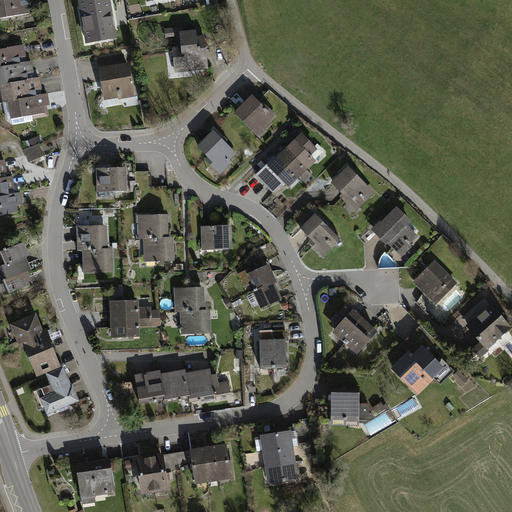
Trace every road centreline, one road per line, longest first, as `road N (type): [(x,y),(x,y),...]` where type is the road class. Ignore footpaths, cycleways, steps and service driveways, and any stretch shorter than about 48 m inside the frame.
road 1 (residential): [(113,436),(281,404),(306,379),(314,342),(300,280),(272,227),(192,182),(169,140),(75,146)]
road 2 (residential): [(511,298),(427,209),(249,68),(230,0)]
road 3 (residential): [(75,146),(58,208),(56,269),(113,436)]
road 4 (residential): [(75,146),(56,0)]
